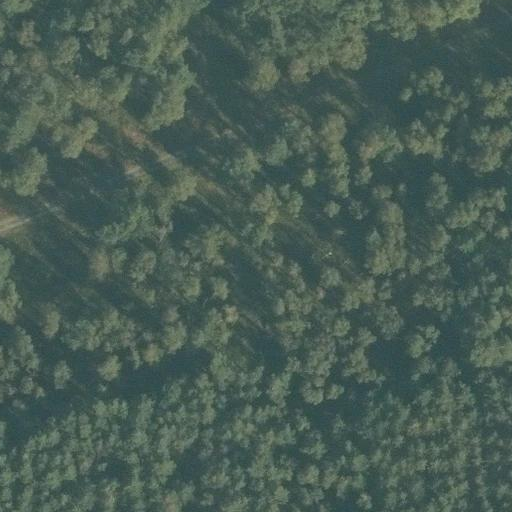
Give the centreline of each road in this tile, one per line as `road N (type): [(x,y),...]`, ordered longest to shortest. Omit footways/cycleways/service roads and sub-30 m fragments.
road 1 (track): [(0,241),(511,39)]
road 2 (track): [(217,155),(192,0)]
